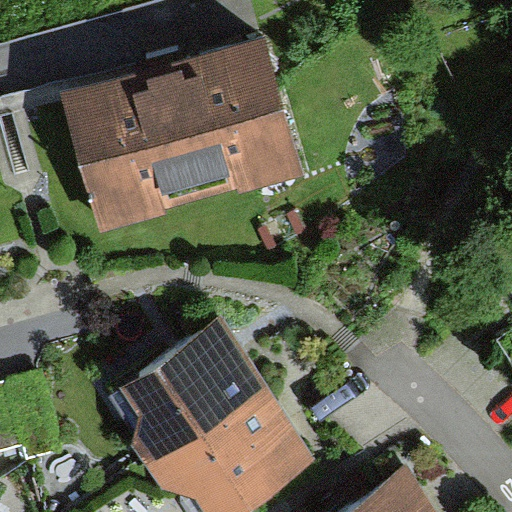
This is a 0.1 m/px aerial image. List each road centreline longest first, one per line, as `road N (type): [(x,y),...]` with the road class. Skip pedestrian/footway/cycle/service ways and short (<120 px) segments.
road 1 (residential): [(233,13),(0,83)]
road 2 (residential): [(385,339),(511,467)]
